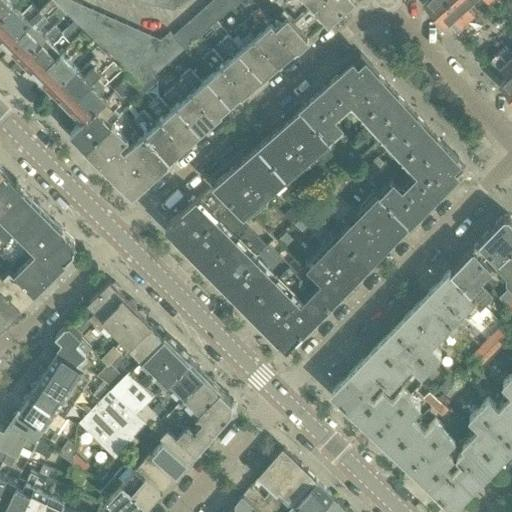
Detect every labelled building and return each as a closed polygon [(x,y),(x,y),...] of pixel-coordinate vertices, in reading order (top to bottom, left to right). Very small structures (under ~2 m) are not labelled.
[(0,0),(0,16),(14,2),(16,0),(0,0)] [(6,42),(22,57),(46,33),(38,25),(58,4),(54,0),(48,0),(47,1),(40,8),(6,42)] [(54,0),(58,4),(68,13),(72,0),(54,0)] [(82,27),(85,29),(93,8),(73,0),(72,0),(68,13),(74,19),(82,27)] [(185,0),(167,0),(166,6),(175,9),(176,6),(185,0)] [(214,0),(211,0),(205,6),(217,20),(225,12),(214,0)] [(228,0),(214,0),(225,12),(233,6),(228,0)] [(244,20),(256,33),(278,59),(282,59),(287,55),(287,52),(293,46),(295,48),(308,36),(302,29),(321,11),(328,19),(349,0),(316,0),(300,15),(294,20),(288,13),(276,24),(260,6),(251,14),(244,20)] [(300,14),(300,15),(316,0),(286,0),(294,8),(302,0),(310,0),(313,2),(300,14)] [(475,27),(449,0),(425,0),(446,22),(453,15),(469,33),(475,27)] [(449,0),(475,27),(483,20),(466,2),(469,0),(449,0)] [(488,0),(496,8),(503,2),(501,0),(488,0)] [(0,16),(0,35),(6,42),(40,8),(32,1),(23,11),(14,2),(0,16)] [(205,6),(197,13),(209,27),(217,20),(205,6)] [(93,38),(94,39),(104,13),(93,8),(85,29),(93,38)] [(94,39),(98,42),(103,48),(116,18),(104,13),(94,39)] [(197,13),(189,20),(201,34),(209,27),(197,13)] [(116,18),(103,48),(113,58),(127,23),(116,18)] [(22,57),(37,73),(82,27),(74,19),(62,31),(55,24),(46,33),(22,57)] [(189,20),(181,27),(193,41),(201,34),(189,20)] [(240,33),(233,39),(262,73),(263,73),(266,73),(271,68),(271,65),(278,59),(256,33),(244,20),(235,28),(240,33)] [(223,28),(217,21),(212,26),(218,33),(223,28)] [(121,66),(138,29),(127,23),(113,58),(121,66)] [(37,73),(52,88),(76,64),(68,56),(77,47),(81,50),(86,45),(93,38),(85,29),(82,27),(37,73)] [(181,27),(173,34),(185,48),(193,41),(181,27)] [(121,66),(131,76),(150,34),(138,29),(121,66)] [(170,30),(161,38),(160,54),(167,63),(184,48),(185,48),(173,34),(170,30)] [(150,34),(131,76),(140,85),(167,63),(160,54),(161,38),(150,34)] [(231,55),(224,61),(246,87),(247,86),(250,87),(255,82),(255,79),(262,73),(233,39),(228,34),(219,41),(231,55)] [(93,38),(88,43),(92,48),(98,42),(94,39),(93,38)] [(76,64),(52,88),(61,97),(68,103),(113,58),(103,48),(98,42),(92,48),(97,54),(82,69),(76,64)] [(511,51),(505,44),(497,51),(511,66),(511,51)] [(215,69),(208,75),(231,100),(235,100),(240,96),(240,93),(246,87),(224,61),(212,47),(209,51),(204,55),(215,69)] [(511,66),(497,51),(491,57),(507,74),(500,81),(511,93),(511,66)] [(323,87),(341,108),(352,98),(346,91),(372,66),(361,54),(341,72),(340,71),(339,73),(323,87)] [(68,103),(83,119),(116,86),(108,78),(121,66),(113,58),(68,103)] [(174,68),(180,75),(185,71),(178,64),(174,68)] [(346,91),(352,98),(367,114),(394,89),(377,71),(377,72),(372,66),(346,91)] [(180,75),(192,89),(215,115),(221,109),(225,109),(230,104),(230,101),(231,100),(208,75),(201,81),(190,67),(185,71),(180,75)] [(159,74),(155,77),(157,80),(158,81),(165,89),(169,86),(159,74)] [(140,85),(138,88),(162,116),(184,141),(190,136),(193,136),(199,132),(199,129),(177,102),(170,108),(158,95),(153,99),(146,91),(158,81),(157,80),(155,77),(153,75),(140,85)] [(71,130),(87,146),(120,113),(114,107),(121,100),(119,99),(129,89),(121,81),(116,86),(83,119),(71,130)] [(165,89),(177,102),(199,129),(206,122),(209,123),(214,118),(214,115),(215,115),(192,89),(186,95),(174,81),(169,86),(165,89)] [(301,107),(328,136),(342,124),(334,114),(341,108),(323,87),(301,107)] [(367,114),(386,134),(412,109),(394,89),(367,114)] [(284,121),(280,125),(307,156),(308,155),(315,163),(335,146),(328,137),(328,136),(301,107),(300,107),(301,107),(284,122),(284,121)] [(135,117),(148,132),(169,155),(175,150),(178,150),(183,146),(183,142),(184,141),(162,116),(155,121),(144,109),(135,117)] [(386,134),(406,155),(432,131),(412,109),(386,134)] [(87,146),(118,177),(125,148),(120,142),(128,135),(131,120),(123,110),(120,113),(87,146)] [(125,148),(118,177),(128,187),(129,188),(130,188),(132,190),(134,188),(135,188),(136,188),(135,187),(170,157),(169,155),(148,132),(145,135),(131,120),(128,135),(130,133),(135,139),(125,148)] [(276,129),(259,144),(293,183),(304,173),(297,165),(307,156),(280,125),(276,128),(276,129)] [(406,155),(419,170),(426,164),(446,146),(432,131),(406,155)] [(293,183),(259,144),(241,159),(241,158),(237,162),(264,193),(276,183),(283,191),(293,183)] [(446,146),(426,164),(445,183),(463,164),(447,147),(447,146),(446,145),(446,146)] [(231,200),(243,212),(264,193),(237,162),(233,166),(214,182),(231,200)] [(332,162),(323,170),(334,183),(344,174),(332,162)] [(371,162),(361,172),(368,179),(378,168),(371,162)] [(419,170),(412,178),(431,197),(443,184),(444,184),(445,183),(426,164),(419,170)] [(334,183),(323,170),(321,168),(314,174),(327,189),(333,183),(334,183)] [(0,207),(21,187),(5,171),(0,176),(0,207)] [(344,174),(334,183),(340,189),(342,191),(352,183),(344,174)] [(394,179),(380,192),(399,211),(408,220),(431,197),(412,178),(403,187),(394,179)] [(327,189),(321,194),(328,201),(340,189),(334,183),(327,189)] [(165,224),(186,245),(214,217),(227,204),(209,186),(196,198),(196,197),(165,224)] [(0,207),(0,250),(11,261),(30,243),(39,251),(55,236),(57,239),(65,231),(21,187),(0,207)] [(356,209),(359,211),(389,240),(392,236),(408,220),(399,211),(380,192),(379,191),(364,205),(361,202),(355,208),(356,209)] [(214,217),(186,245),(206,265),(247,224),(227,204),(214,217)] [(299,214),(293,208),(285,215),(291,221),(299,214)] [(359,211),(339,232),(368,260),(385,244),(389,240),(359,211)] [(306,213),(297,223),(304,230),(313,220),(306,213)] [(503,214),(494,224),(511,241),(511,217),(509,214),(504,214),(503,214)] [(247,224),(206,265),(226,285),(267,244),(247,224)] [(511,241),(494,224),(472,246),(483,257),(490,250),(497,258),(511,244),(511,241)] [(0,280),(21,302),(74,248),(74,240),(65,231),(57,239),(55,236),(39,251),(30,243),(11,261),(16,267),(14,269),(0,255),(0,280)] [(286,231),(278,239),(284,245),(292,237),(286,231)] [(339,232),(320,252),(349,281),(353,277),(352,277),(368,260),(339,232)] [(267,244),(226,285),(246,305),(289,262),(290,262),(280,252),(270,242),(267,244)] [(507,276),(511,280),(511,244),(497,258),(508,269),(507,276)] [(472,246),(450,269),(479,300),(491,289),(491,286),(495,282),(488,275),(484,279),(480,275),(491,265),(483,257),(472,246)] [(303,297),(303,298),(318,313),(329,301),(345,284),(345,285),(349,281),(320,252),(309,263),(323,277),(303,297)] [(289,262),(246,305),(265,324),(295,295),(297,291),(306,279),(289,262)] [(450,269),(427,293),(459,324),(469,313),(476,320),(487,308),(479,300),(450,269)] [(0,305),(9,314),(21,302),(0,280),(0,305)] [(78,327),(84,334),(108,310),(106,309),(112,303),(115,305),(120,300),(119,299),(124,294),(119,289),(119,285),(115,281),(111,281),(110,280),(89,301),(96,309),(78,327)] [(511,300),(511,282),(499,295),(508,305),(511,300)] [(295,295),(265,324),(284,342),(287,346),(290,342),(318,313),(303,298),(303,297),(297,291),(295,295)] [(427,293),(412,308),(438,333),(446,324),(452,330),(459,324),(427,293)] [(108,321),(115,329),(137,307),(136,306),(137,303),(132,298),(128,299),(124,294),(119,299),(120,300),(115,305),(112,303),(106,309),(108,310),(84,334),(90,339),(108,321)] [(0,322),(9,314),(0,305),(0,322)] [(107,364),(110,361),(134,337),(133,336),(138,331),(141,333),(146,327),(145,326),(150,321),(145,316),(146,312),(142,308),(138,308),(137,307),(115,329),(123,336),(116,344),(115,343),(101,357),(107,364)] [(412,308),(395,325),(431,360),(440,351),(430,341),(438,333),(412,308)] [(134,364),(163,334),(162,333),(163,329),(159,325),(155,326),(150,321),(145,326),(146,327),(141,333),(138,331),(133,336),(134,337),(110,361),(115,366),(126,356),(134,364)] [(91,346),(81,337),(68,322),(56,335),(63,342),(58,349),(83,366),(92,358),(85,352),(91,346)] [(395,325),(379,342),(406,366),(412,359),(422,369),(431,360),(395,325)] [(466,360),(472,366),(478,361),(483,365),(504,344),(493,333),(485,341),(481,336),(476,341),(481,346),(466,360)] [(134,434),(140,427),(145,421),(134,412),(145,401),(151,396),(153,393),(190,356),(169,335),(167,337),(163,334),(134,364),(123,375),(111,386),(100,398),(95,404),(88,411),(79,420),(116,455),(121,450),(134,434)] [(379,342),(363,359),(389,382),(393,386),(409,369),(406,366),(379,342)] [(48,364),(83,387),(88,379),(78,373),(83,366),(58,349),(53,353),(52,359),(48,364)] [(153,393),(151,396),(156,391),(163,398),(160,400),(168,408),(205,371),(190,356),(153,393)] [(359,415),(384,387),(389,382),(363,359),(333,390),(359,415)] [(104,378),(104,379),(111,386),(123,375),(110,361),(107,364),(97,373),(104,378)] [(74,401),(83,387),(48,364),(46,367),(41,370),(40,376),(38,379),(74,401)] [(440,386),(451,397),(470,378),(459,367),(440,386)] [(178,429),(220,387),(205,371),(168,408),(167,409),(160,416),(168,424),(171,421),(178,429)] [(31,390),(29,392),(54,408),(64,415),(69,408),(74,401),(38,379),(37,381),(31,385),(31,390)] [(99,387),(93,394),(100,398),(111,386),(104,379),(99,387)] [(359,415),(375,430),(411,394),(403,385),(393,396),(384,387),(359,415)] [(134,412),(145,421),(167,440),(186,456),(188,459),(199,446),(202,448),(208,440),(206,438),(232,408),(237,408),(237,399),(232,399),(220,387),(178,429),(171,421),(168,424),(160,416),(155,411),(152,407),(145,401),(134,412)] [(424,395),(442,413),(448,407),(430,389),(424,395)] [(23,401),(20,406),(55,429),(58,431),(67,417),(64,415),(54,408),(29,392),(24,395),(23,401)] [(375,430),(394,448),(420,421),(418,419),(423,414),(416,407),(420,402),(411,394),(375,430)] [(489,395),(479,405),(511,436),(511,402),(506,397),(499,405),(489,395)] [(84,408),(88,411),(95,404),(90,400),(84,408)] [(152,407),(155,411),(160,416),(167,409),(158,401),(152,407)] [(480,424),(473,431),(499,457),(511,443),(511,436),(479,405),(470,414),(480,424)] [(60,432),(58,431),(20,406),(18,410),(12,413),(11,419),(11,420),(36,437),(40,429),(55,439),(60,432)] [(445,424),(455,434),(465,424),(455,414),(445,424)] [(394,448),(410,463),(445,426),(435,417),(426,427),(420,421),(394,448)] [(52,448),(36,437),(11,420),(6,427),(0,423),(0,443),(17,451),(18,452),(21,444),(49,456),(52,448)] [(158,443),(153,449),(175,469),(176,468),(180,468),(183,464),(183,460),(186,456),(167,440),(145,421),(140,427),(144,431),(158,443)] [(415,467),(428,480),(454,454),(452,453),(445,445),(447,442),(452,446),(460,438),(455,434),(454,435),(445,426),(410,463),(414,467),(413,467),(414,468),(415,467)] [(466,444),(459,451),(482,474),(499,457),(473,431),(463,442),(466,444)] [(134,434),(121,450),(125,454),(139,439),(138,438),(134,434)] [(68,439),(58,452),(72,461),(73,461),(75,443),(74,443),(68,439)] [(0,448),(6,451),(3,459),(2,460),(11,464),(17,451),(0,443),(0,448)] [(151,447),(136,464),(160,485),(167,478),(171,478),(175,474),(174,470),(175,469),(153,449),(151,447)] [(261,509),(301,464),(283,447),(259,474),(275,488),(270,490),(265,496),(251,484),(243,493),(261,509)] [(454,454),(428,480),(431,483),(430,483),(431,484),(432,484),(435,487),(436,488),(452,503),(453,504),(454,504),(454,503),(470,487),(471,486),(474,483),(475,482),(482,474),(459,451),(457,453),(454,451),(452,453),(454,454)] [(160,485),(136,464),(128,457),(114,474),(122,480),(146,502),(147,501),(151,501),(155,496),(155,492),(160,485)] [(39,511),(54,480),(46,477),(51,467),(42,463),(38,473),(19,511),(39,511)] [(295,504),(317,479),(301,464),(261,509),(264,511),(270,511),(286,495),(295,504)] [(69,487),(79,491),(87,472),(71,465),(69,487)] [(16,483),(2,510),(4,511),(3,511),(19,511),(38,473),(30,469),(26,480),(19,476),(17,480),(16,483)] [(0,510),(1,510),(2,510),(16,483),(17,480),(0,472),(0,510)] [(146,502),(122,480),(114,474),(99,490),(124,511),(137,511),(138,511),(142,511),(146,507),(146,502)] [(76,511),(77,510),(62,504),(66,483),(55,478),(54,480),(39,511),(76,511)] [(286,511),(287,511),(286,511),(315,511),(332,494),(317,479),(295,504),(294,504),(301,511),(299,511),(286,511)] [(264,511),(261,509),(243,493),(237,500),(237,505),(232,511),(233,511),(264,511)] [(344,511),(348,509),(332,494),(315,511),(344,511)]
